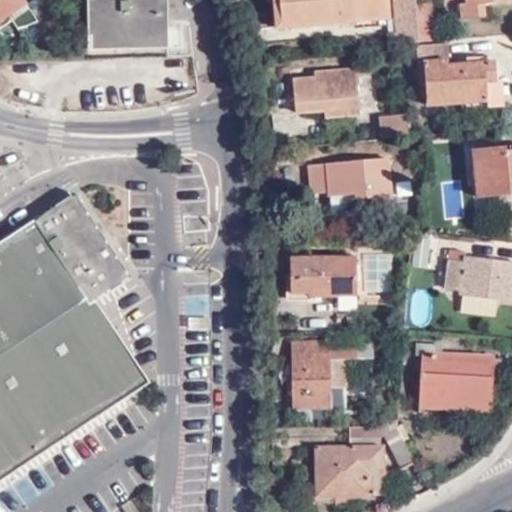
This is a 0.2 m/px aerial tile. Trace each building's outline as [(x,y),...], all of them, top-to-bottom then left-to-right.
[(16,30),(32,17),(21,0),(0,0),(0,16),(5,13),(11,23),(16,30)] [(160,28),(159,0),(89,0),(90,49),(167,47),(166,28),(160,28)] [(283,0),(284,6),(275,7),(277,26),(387,16),(385,0),(283,0)] [(416,3),(415,0),(391,0),(394,32),(383,33),(384,46),(402,44),(419,43),(418,23),(416,3)] [(511,0),(467,0),(468,4),(461,4),(462,18),(488,17),(486,2),(511,0)] [(419,43),(433,41),(430,3),(416,3),(418,23),(419,43)] [(0,33),(0,29),(11,23),(5,13),(0,16),(0,35),(1,35),(0,33)] [(36,23),(32,17),(16,30),(21,29),(30,26),(36,23)] [(488,85),(498,84),(498,64),(449,67),(448,44),(417,45),(418,63),(425,63),(427,105),(461,104),(488,103),(488,85)] [(316,79),(294,80),(298,113),(325,111),(326,119),(369,115),(366,69),(315,73),(316,79)] [(502,85),(498,84),(488,85),(488,103),(461,104),(461,111),(503,109),(502,85)] [(383,138),(409,136),(407,114),(382,115),(383,138)] [(504,148),(473,150),(478,197),(511,194),(511,152),(505,153),(504,148)] [(355,198),(360,197),(392,195),(389,157),(308,165),(310,192),(327,191),(328,195),(330,195),(354,193),(355,198)] [(0,480),(145,384),(91,303),(133,276),(77,193),(0,244),(0,480)] [(361,203),(360,197),(355,198),(354,193),(330,195),(331,205),(361,203)] [(432,240),(417,238),(413,268),(428,269),(432,240)] [(451,261),(448,289),(463,291),(463,295),(511,300),(511,262),(467,258),(467,252),(452,251),(450,261),(451,261)] [(358,257),(351,257),(333,257),(310,258),(295,258),(291,258),(292,275),(292,292),(313,292),(312,297),(358,296),(358,257)] [(313,300),(312,297),(313,292),(292,292),(292,275),(286,275),(286,300),(313,300)] [(329,360),(347,360),(359,360),(358,342),(292,342),(294,407),(330,406),(329,387),(329,360)] [(493,387),(494,357),(442,355),(442,345),(418,343),(417,353),(421,354),(419,404),(457,406),(458,398),(493,398),(493,387)] [(503,358),(494,357),(493,387),(497,387),(501,361),(503,361),(503,358)] [(347,387),(347,360),(329,360),(329,387),(347,387)] [(457,406),(419,404),(419,409),(491,411),(493,398),(458,398),(457,406)] [(396,426),(405,441),(409,439),(411,441),(417,438),(413,433),(410,435),(402,423),(396,426)] [(404,469),(416,462),(405,441),(396,426),(396,425),(364,426),(364,437),(385,436),(404,469)] [(370,474),(383,474),(383,446),(317,447),(319,495),(370,494),(370,474)] [(385,474),(383,474),(370,474),(370,494),(385,494),(385,474)]
